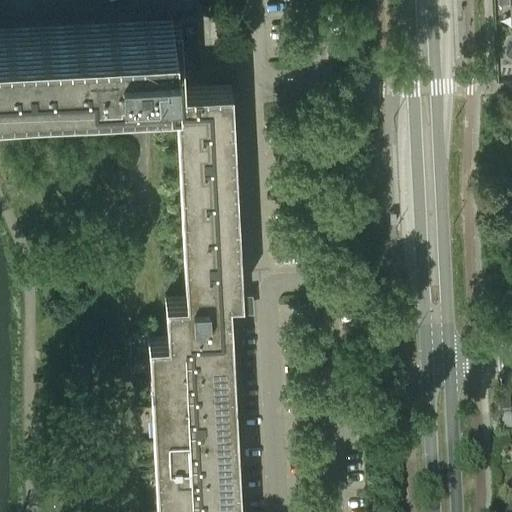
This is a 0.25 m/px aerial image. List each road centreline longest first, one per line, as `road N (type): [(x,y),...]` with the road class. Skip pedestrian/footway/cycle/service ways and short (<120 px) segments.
road 1 (tertiary): [(438,362),(421,0)]
road 2 (tertiary): [(444,511),(438,362)]
